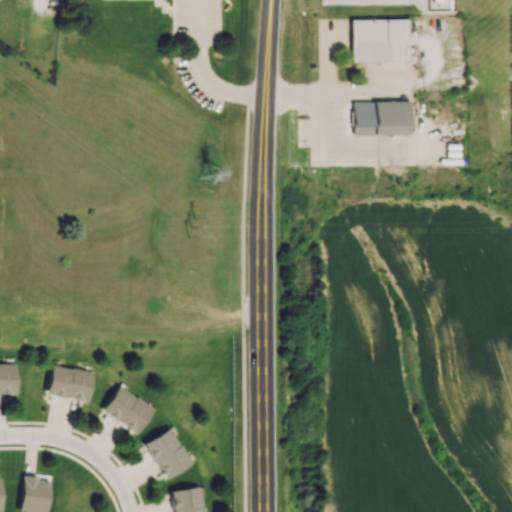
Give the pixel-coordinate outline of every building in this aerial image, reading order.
[(351,20),(405,19),(406,61),(352,61),(351,20)] [(351,101),(408,100),(408,135),(351,136),(351,101)] [(0,362),(13,362),(13,394),(0,394),(0,362)] [(51,362),(92,373),(84,404),(43,393),(51,362)] [(116,384),(151,410),(132,435),(98,409),(116,384)] [(166,425),(190,463),(164,479),(140,441),(166,425)] [(21,475),(36,477),(35,479),(49,481),(45,511),(23,511),(16,511),(21,475)] [(198,485),(202,511),(170,511),(167,490),(198,485)]
